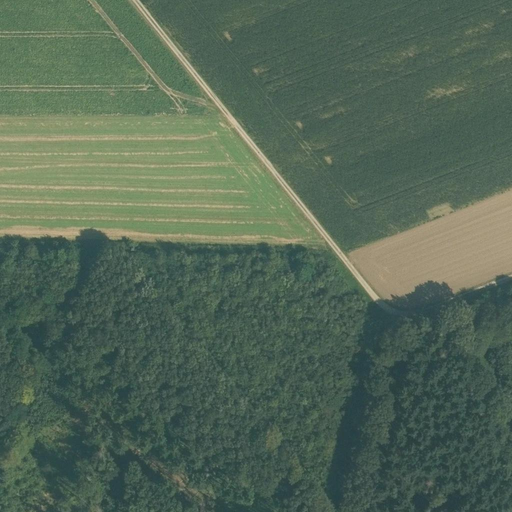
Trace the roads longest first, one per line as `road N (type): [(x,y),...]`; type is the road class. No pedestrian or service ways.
road 1 (track): [(399,324),(130,0)]
road 2 (track): [(0,460),(65,354),(0,326)]
road 3 (track): [(357,511),(399,324)]
road 4 (track): [(511,280),(399,324)]
